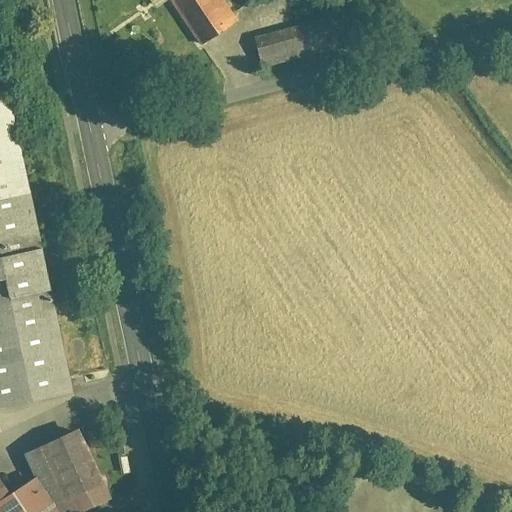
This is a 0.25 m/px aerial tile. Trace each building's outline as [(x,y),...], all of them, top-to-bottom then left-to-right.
[(170,0),(198,43),(235,19),(222,0),(170,0)] [(316,0),(321,20),(345,14),(341,0),(316,0)] [(321,20),(253,37),(260,64),(352,42),(345,14),(321,20)] [(4,89),(0,89),(0,405),(67,392),(4,89)] [(73,429),(23,452),(35,477),(55,511),(73,511),(104,498),(73,429)] [(6,495),(0,498),(0,511),(55,511),(35,477),(6,495)]
